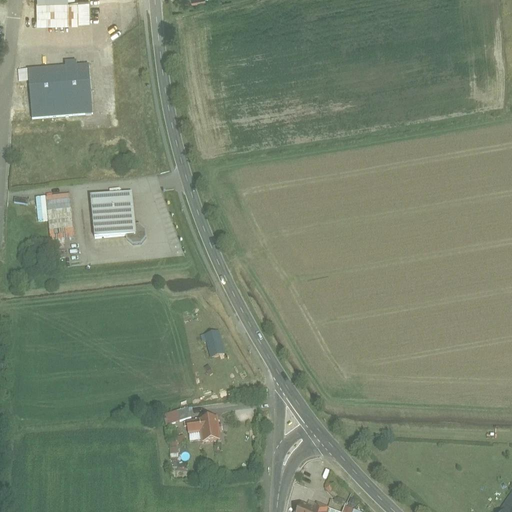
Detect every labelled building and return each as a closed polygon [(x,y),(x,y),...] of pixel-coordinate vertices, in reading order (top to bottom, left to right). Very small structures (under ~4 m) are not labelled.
[(33,26),(76,25),(75,2),(66,2),(44,2),(33,3),(33,26)] [(30,85),(32,123),(92,119),(88,68),(77,69),(76,64),(65,65),(66,70),(29,72),(30,85)] [(19,86),(30,85),(29,72),(18,73),(19,86)] [(71,195),(37,198),(39,223),(49,222),(51,241),(74,239),(71,195)] [(131,195),(90,199),(95,243),(127,239),(136,238),(135,230),(131,195)] [(139,229),(135,230),(136,238),(127,239),(128,244),(134,248),(141,248),(145,241),(145,234),(139,229)] [(217,445),(214,421),(184,425),(186,437),(198,436),(199,447),(217,445)] [(179,458),(178,443),(170,443),(171,458),(179,458)] [(503,509),(501,511),(511,511),(511,490),(500,508),(503,509)] [(301,502),(296,511),(326,511),(328,508),(328,507),(316,502),(314,507),(301,502)]
